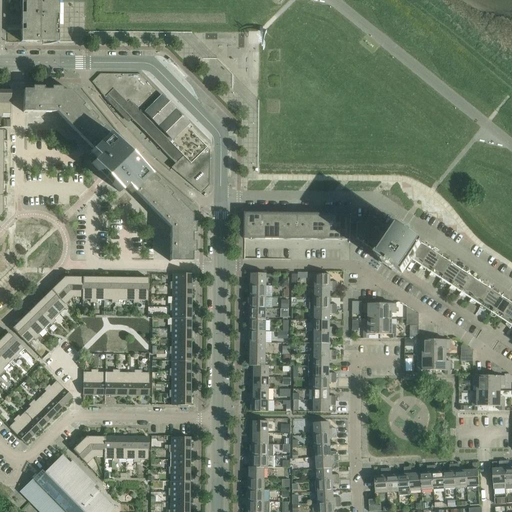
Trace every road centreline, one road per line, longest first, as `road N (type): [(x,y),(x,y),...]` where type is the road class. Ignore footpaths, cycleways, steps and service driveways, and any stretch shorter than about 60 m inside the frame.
road 1 (residential): [(220,266),(355,265),(511,369)]
road 2 (unclassified): [(220,199),(376,199),(511,288)]
road 3 (tertiary): [(220,199),(219,135),(153,66),(0,62)]
road 4 (unclassified): [(360,511),(357,359),(392,359)]
road 5 (tertiary): [(218,419),(220,266)]
road 6 (unclassified): [(75,417),(218,419)]
road 7 (residential): [(91,264),(220,266)]
